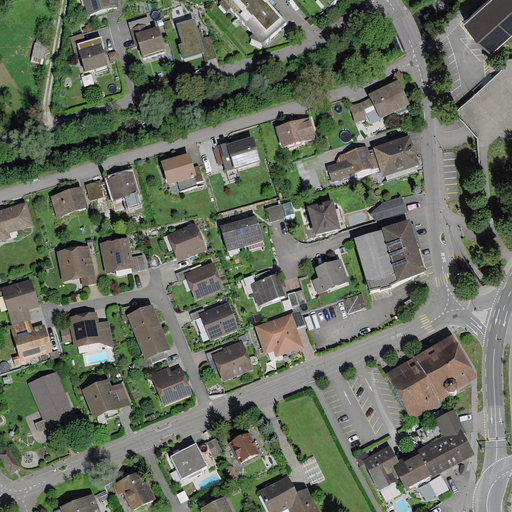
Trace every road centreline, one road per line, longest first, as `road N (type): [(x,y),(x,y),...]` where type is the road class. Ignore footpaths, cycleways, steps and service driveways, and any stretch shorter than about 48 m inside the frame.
road 1 (residential): [(415,59),(382,78),(0,195)]
road 2 (residential): [(0,141),(278,59),(315,44),(376,0)]
road 3 (residential): [(455,306),(437,247),(415,59)]
road 4 (residential): [(455,306),(263,393)]
road 5 (residential): [(142,440),(18,490)]
road 6 (primary): [(493,346),(496,477)]
road 7 (residential): [(263,393),(142,440)]
road 8 (track): [(46,126),(64,0)]
